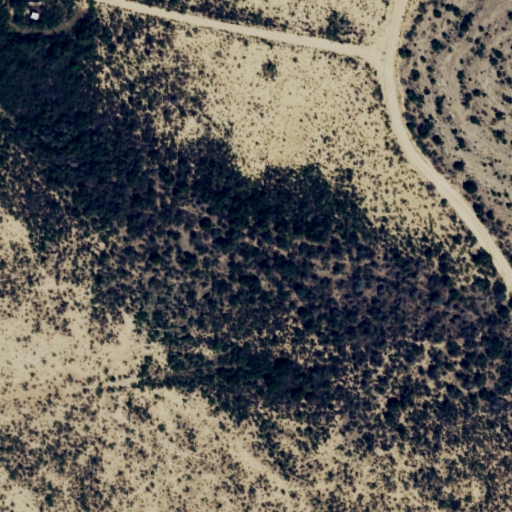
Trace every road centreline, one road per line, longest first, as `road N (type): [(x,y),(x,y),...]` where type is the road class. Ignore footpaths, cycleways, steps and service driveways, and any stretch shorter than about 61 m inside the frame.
road 1 (track): [(505,332),(0,395)]
road 2 (track): [(511,336),(500,293),(387,99),(386,0)]
road 3 (track): [(59,0),(382,44)]
